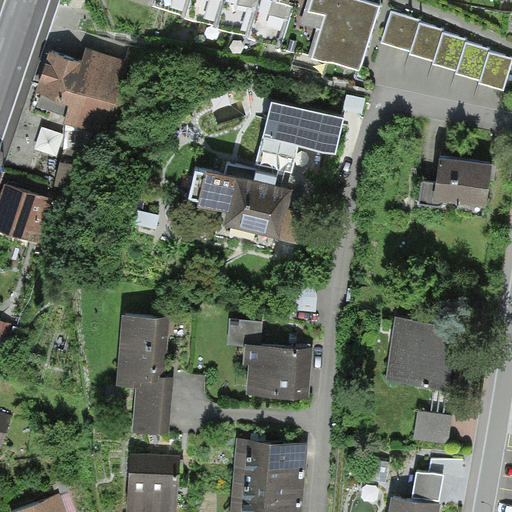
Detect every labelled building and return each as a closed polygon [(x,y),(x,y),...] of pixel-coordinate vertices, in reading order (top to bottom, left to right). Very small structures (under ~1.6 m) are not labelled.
[(361,67),(381,2),(373,0),(153,0),(153,1),(361,67)] [(420,16),(393,8),(383,38),(410,47),(409,49),(434,56),(433,58),(457,66),(456,67),(481,75),(480,77),(506,85),(511,66),(511,53),(488,46),(490,45),(465,38),(465,36),(440,28),(441,26),(419,19),(420,16)] [(82,56),(50,45),(29,109),(101,132),(107,115),(124,120),(136,85),(120,80),(127,58),(86,44),(82,56)] [(346,106),(271,90),(256,159),(293,167),(300,136),(337,144),(346,106)] [(492,157),(441,148),(436,175),(420,173),(414,208),(465,217),(466,209),(482,212),(489,174),(492,157)] [(292,178),(207,157),(205,164),(196,161),(188,193),(225,203),(222,217),(299,236),(307,204),(286,199),(292,178)] [(84,165),(60,158),(54,177),(77,185),(84,165)] [(59,200),(5,181),(0,194),(0,224),(44,241),(59,200)] [(171,311),(124,307),(118,376),(138,377),(134,423),(169,426),(174,374),(165,373),(171,311)] [(456,319),(394,312),(386,376),(449,383),(456,319)] [(311,391),(313,341),(263,339),(265,317),(229,315),(228,341),(243,342),(243,358),(248,358),(246,387),(311,391)] [(10,335),(0,332),(0,365),(1,366),(10,335)] [(453,412),(419,407),(415,436),(449,441),(453,412)] [(0,438),(2,439),(8,416),(0,414),(0,438)] [(301,511),(308,441),(238,435),(231,511),(301,511)] [(182,452),(132,447),(128,509),(155,511),(175,511),(180,468),(182,452)] [(389,458),(374,456),(371,475),(386,477),(389,458)] [(444,471),(418,465),(412,491),(439,497),(444,471)] [(59,489),(9,506),(11,511),(80,511),(72,489),(60,493),(59,489)] [(438,511),(441,499),(393,490),(388,511),(438,511)]
